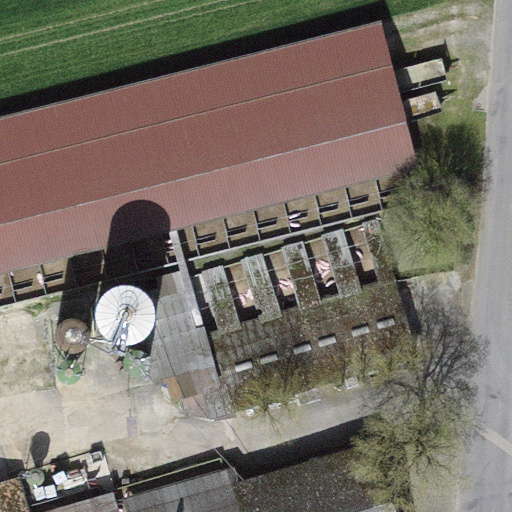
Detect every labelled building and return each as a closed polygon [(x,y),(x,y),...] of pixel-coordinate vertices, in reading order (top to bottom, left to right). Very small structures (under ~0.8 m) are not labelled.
[(0,279),(418,174),(381,27),(0,122),(0,279)] [(195,294),(157,305),(170,355),(147,359),(155,385),(167,384),(171,409),(181,406),(185,418),(212,425),(415,361),(394,281),(208,334),(195,294)] [(112,363),(128,366),(142,361),(152,350),(155,335),(150,320),(139,310),(124,307),(109,312),(99,323),(96,339),(101,353),(112,363)] [(60,363),(71,369),(83,364),(89,353),(85,341),(73,336),(61,340),(56,351),(60,363)] [(395,511),(376,446),(239,486),(234,469),(123,501),(126,511),(395,511)] [(0,511),(30,511),(21,480),(0,485),(0,511)] [(126,511),(123,501),(116,503),(114,495),(54,511),(126,511)]
